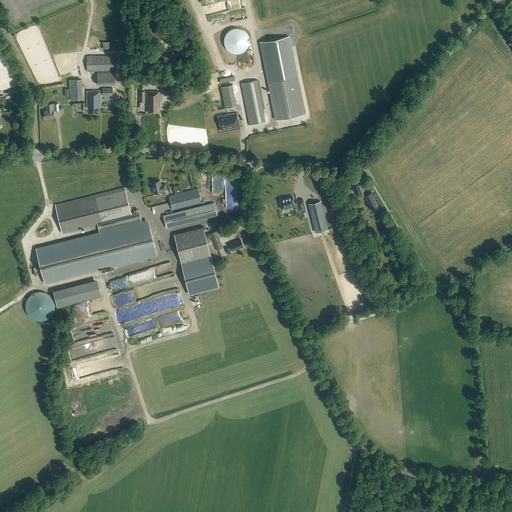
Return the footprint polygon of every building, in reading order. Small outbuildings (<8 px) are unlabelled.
[(233,46),(236,47),(239,48),(242,48),(245,46),(247,44),(249,41),(249,38),(249,35),(247,32),(245,30),(242,29),(239,28),(236,28),(234,30),(231,32),(230,34),(229,37),(229,41),(231,43),(233,46)] [(288,37),(260,42),(275,120),(303,115),(288,37)] [(87,56),(87,71),(110,71),(110,72),(97,72),(97,84),(115,84),(115,72),(116,72),(116,56),(87,56)] [(69,80),(69,81),(70,100),(82,99),(81,79),(69,80)] [(249,125),(265,122),(257,80),(241,83),(249,125)] [(232,85),(221,87),(225,108),(236,106),(232,85)] [(86,91),(87,107),(83,107),(83,110),(84,111),(88,111),(88,114),(99,114),(99,107),(101,107),(100,90),(91,90),(91,91),(86,91)] [(148,113),(158,113),(158,107),(160,107),(160,92),(155,92),(155,91),(147,91),(147,107),(148,107),(148,113)] [(46,104),(47,111),(44,111),(45,118),(54,117),(54,111),(59,110),(58,103),(46,104)] [(224,115),(217,117),(220,131),(227,130),(226,129),(229,128),(229,129),(240,127),(238,119),(238,120),(237,116),(228,117),(228,115),(226,115),(226,116),(224,116),(224,115)] [(205,118),(206,126),(215,125),(214,117),(205,118)] [(162,192),(162,191),(167,190),(165,184),(161,185),(160,180),(151,183),(154,194),(162,192)] [(362,193),(365,192),(361,184),(358,185),(353,187),(357,196),(362,194),(362,193)] [(99,232),(36,248),(45,284),(157,256),(148,220),(141,222),(138,210),(130,212),(124,188),(55,206),(62,233),(97,224),(99,232)] [(171,196),(169,197),(173,210),(201,203),(202,203),(198,188),(197,189),(171,195),(171,196)] [(338,200),(339,202),(345,199),(344,198),(350,195),(347,190),(342,192),(344,197),(338,200)] [(364,196),(371,210),(379,207),(372,192),(366,195),(365,192),(362,193),(362,194),(363,197),(364,196)] [(293,197),(279,200),(281,209),(295,206),(296,211),(297,211),(297,209),(298,209),(299,211),(305,209),(303,199),(297,201),(297,203),(294,203),(293,197)] [(320,201),(309,204),(316,232),(327,230),(320,201)] [(217,215),(215,205),(214,202),(163,215),(166,228),(217,215)] [(218,287),(203,227),(174,234),(189,294),(218,287)] [(209,234),(213,243),(220,240),(216,231),(209,234)] [(243,246),(240,240),(230,244),(231,248),(229,248),(229,247),(225,249),(227,254),(231,252),(230,251),(232,250),(233,251),(243,246)] [(216,250),(223,248),(220,241),(213,244),(216,250)] [(112,288),(127,284),(125,276),(110,281),(112,288)] [(75,302),(101,296),(98,279),(59,288),(60,294),(67,293),(66,290),(69,290),(70,292),(74,291),(75,297),(74,297),(75,302)] [(43,292),(41,291),(39,291),(37,292),(35,292),(34,293),(32,294),(30,295),(29,296),(28,298),(27,299),(26,301),(26,303),(25,305),(25,307),(25,308),(26,310),(27,312),(27,314),(29,315),(30,317),(31,318),(33,319),(35,320),(36,320),(38,321),(40,321),(42,321),(44,320),(46,320),(47,319),(49,318),(50,317),(52,315),(53,314),(54,312),(54,310),(55,308),(55,306),(55,305),(54,303),(54,301),(53,299),(52,298),(51,296),(50,295),(48,294),(46,293),(45,292),(43,292)]
